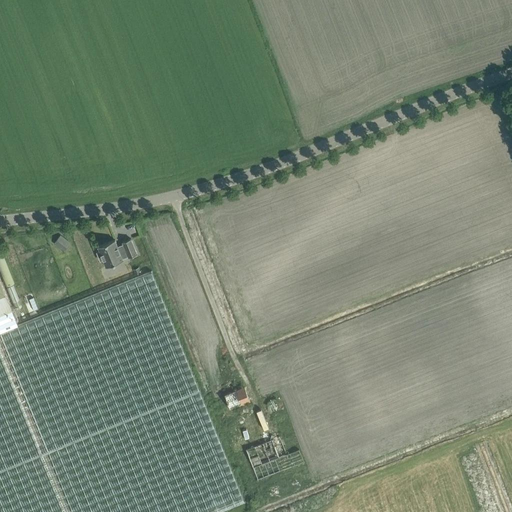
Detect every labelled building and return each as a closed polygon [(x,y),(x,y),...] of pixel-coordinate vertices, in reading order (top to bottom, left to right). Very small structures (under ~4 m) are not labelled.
[(60,234),(54,243),(65,250),(71,241),(60,234)] [(138,254),(131,239),(122,243),(123,244),(118,246),(115,239),(97,247),(99,251),(97,252),(100,260),(102,259),(105,266),(123,259),(123,258),(128,256),(128,257),(138,254)] [(210,417),(171,319),(159,290),(156,280),(152,271),(18,324),(0,278),(0,511),(217,511),(244,501),(210,417)] [(245,386),(225,394),(230,409),(238,406),(250,400),(245,386)] [(269,412),(280,408),(276,398),(265,402),(269,412)] [(233,452),(247,485),(258,480),(258,479),(304,462),(299,449),(286,454),(280,436),(247,449),(246,447),(237,450),(233,452)]
